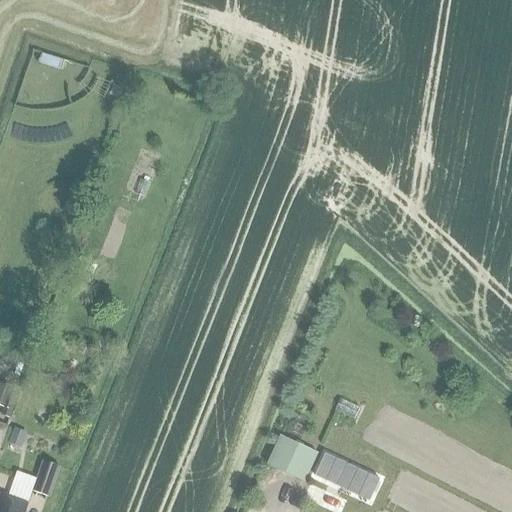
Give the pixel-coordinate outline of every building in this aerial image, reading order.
[(12,387),(0,382),(0,406),(5,408),(12,387)] [(8,441),(21,447),(26,434),(13,429),(8,441)] [(267,465),(304,483),(317,455),(281,437),(267,465)] [(32,492),(50,497),(60,467),(42,461),(32,492)] [(25,511),(28,503),(1,494),(0,496),(0,511),(25,511)]
